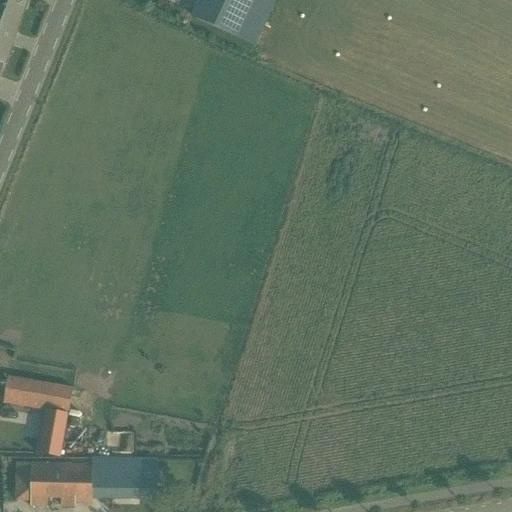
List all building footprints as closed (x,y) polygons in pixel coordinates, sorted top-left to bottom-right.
[(0,0),(0,63),(5,66),(27,0),(0,0)] [(199,0),(192,17),(237,38),(254,0),(199,0)] [(73,389),(8,378),(3,403),(69,415),(73,389)] [(108,459),(108,499),(156,499),(156,460),(108,459)] [(93,467),(31,466),(31,506),(47,506),(47,498),(61,498),(61,506),(75,507),(75,503),(92,503),(93,467)]
